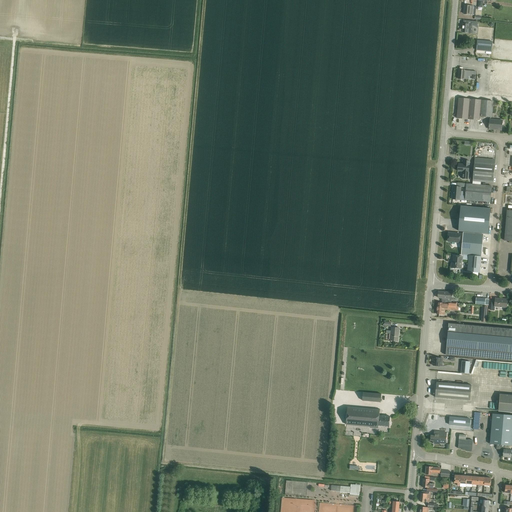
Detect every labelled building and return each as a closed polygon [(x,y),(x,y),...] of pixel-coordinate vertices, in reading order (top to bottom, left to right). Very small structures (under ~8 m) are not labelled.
[(464,14),(473,15),(476,15),(476,7),(465,5),(464,14)] [(464,20),(463,24),(462,32),(471,33),(472,25),(476,25),(476,22),(464,20)] [(478,40),(477,50),(492,52),(492,42),(478,40)] [(511,69),(489,68),(487,90),(511,91),(511,69)] [(476,71),(459,70),(458,79),(463,79),(462,80),(464,80),(464,79),(468,79),(469,76),(472,76),(472,75),(476,75),(476,71)] [(480,116),(488,117),(492,117),(494,101),(459,98),(457,118),(479,120),(480,116)] [(502,130),(503,121),(490,120),(490,129),(502,130)] [(458,164),(458,171),(462,171),(462,179),(468,179),(469,179),(469,172),(470,161),(469,161),(463,161),(463,164),(458,164)] [(475,162),(473,185),(480,185),(481,181),(493,183),(495,164),(475,162)] [(453,186),(452,199),(453,199),(453,200),(453,201),(455,201),(456,200),(456,199),(460,200),(460,195),(461,195),(462,192),(461,191),(461,187),(466,188),(465,200),(490,202),(492,186),(480,185),(473,185),(458,183),(457,187),(453,186)] [(461,206),(460,220),(459,231),(489,233),(491,209),(461,206)] [(462,253),(463,253),(463,255),(468,255),(468,253),(482,254),(483,234),(464,232),(462,253)] [(448,235),(448,241),(459,242),(460,236),(460,233),(449,233),(448,235)] [(469,256),(461,255),(460,255),(460,256),(459,257),(456,257),(455,262),(453,262),(452,267),(462,267),(462,260),(469,260),(468,271),(480,273),(481,257),(469,256)] [(438,297),(443,298),(443,302),(449,302),(449,303),(450,303),(452,303),(452,297),(452,296),(452,294),(447,294),(447,293),(439,292),(438,297)] [(491,302),(491,310),(494,311),(495,307),(507,308),(507,299),(495,298),(495,302),(491,302)] [(438,303),(437,314),(442,315),(442,313),(445,313),(445,310),(447,310),(448,310),(448,308),(449,303),(449,302),(443,302),(442,302),(442,303),(438,303)] [(511,328),(449,323),(446,355),(511,361),(511,328)] [(390,334),(390,341),(398,341),(399,328),(391,327),(391,331),(386,330),(386,333),(390,334)] [(434,357),(433,365),(440,366),(442,366),(443,363),(443,358),(434,357)] [(462,361),(461,373),(469,374),(470,362),(462,361)] [(436,391),(436,397),(470,400),(471,385),(437,382),(436,387),(436,391)] [(363,393),(362,401),(380,402),(381,394),(363,393)] [(511,412),(511,395),(501,394),(499,411),(511,412)] [(346,424),(346,425),(370,427),(370,428),(378,428),(378,426),(389,427),(389,425),(390,425),(390,424),(391,422),(390,422),(390,416),(379,416),(380,410),(348,407),(346,420),(346,424)] [(503,457),(507,457),(507,460),(508,461),(511,461),(511,457),(511,450),(509,449),(509,446),(511,445),(511,415),(493,414),(490,444),(497,445),(496,449),(504,449),(503,457)] [(450,421),(449,425),(469,427),(470,419),(453,417),(450,417),(450,421)] [(431,435),(431,443),(445,444),(447,432),(435,431),(434,436),(431,435)] [(459,439),(458,448),(462,449),(462,450),(467,450),(467,451),(472,452),(473,440),(466,439),(459,439)] [(425,474),(432,475),(433,473),(440,473),(440,468),(433,467),(426,466),(425,474)] [(451,477),(451,482),(454,482),(454,483),(458,483),(457,486),(460,486),(461,475),(455,475),(455,477),(451,477)] [(429,483),(430,479),(430,476),(425,476),(425,479),(424,479),(423,479),(422,487),(423,487),(433,488),(434,483),(429,483)] [(331,485),(331,491),(336,491),(336,492),(337,492),(340,493),(340,492),(350,493),(350,494),(352,496),(357,496),(359,495),(360,484),(356,484),(356,485),(351,484),(351,487),(331,485)] [(422,491),(421,493),(421,501),(430,502),(431,492),(422,491)]
